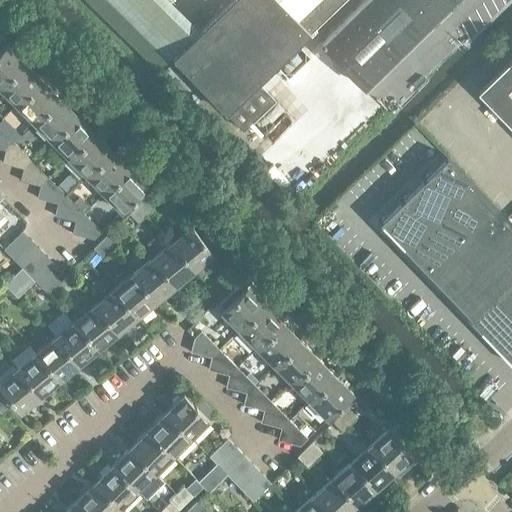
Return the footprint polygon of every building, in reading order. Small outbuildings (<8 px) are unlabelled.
[(228,0),(171,56),(241,129),(273,99),(256,81),(309,31),(340,0),(228,0)] [(363,0),(321,42),(365,86),(452,0),(363,0)] [(0,48),(0,84),(24,61),(6,43),(0,48)] [(511,59),(511,60),(511,61),(481,90),(511,122),(511,59)] [(0,84),(0,88),(16,105),(42,79),(24,61),(0,84)] [(16,105),(32,121),(59,96),(42,79),(16,105)] [(32,121),(50,139),(76,113),(59,96),(32,121)] [(472,114),(490,133),(506,117),(488,98),(472,114)] [(294,149),(307,164),(361,118),(348,103),(294,149)] [(50,139),(68,157),(94,131),(76,113),(50,139)] [(0,145),(6,147),(12,140),(0,127),(0,145)] [(68,157),(85,174),(112,149),(94,131),(68,157)] [(3,160),(23,165),(30,158),(12,140),(6,147),(3,160)] [(85,174),(103,192),(129,166),(112,149),(85,174)] [(423,177),(449,204),(472,182),(446,155),(423,177)] [(20,178),(40,183),(47,176),(30,158),(23,165),(20,178)] [(129,166),(103,192),(121,210),(147,184),(129,166)] [(37,196),(58,200),(65,193),(47,176),(40,183),(37,196)] [(423,177),(402,198),(427,225),(449,204),(423,177)] [(495,206),(472,182),(449,204),(427,225),(404,247),(428,271),(495,206)] [(55,213),(76,218),(82,211),(65,193),(58,200),(55,213)] [(143,197),(136,204),(146,214),(153,207),(143,197)] [(402,198),(379,220),(404,247),(427,225),(402,198)] [(146,214),(136,204),(128,212),(138,222),(146,214)] [(511,235),(511,223),(495,206),(428,271),(451,295),(511,235)] [(82,211),(76,218),(73,232),(94,236),(101,230),(82,211)] [(191,226),(171,241),(193,270),(213,253),(191,226)] [(13,257),(32,238),(23,230),(4,248),(13,257)] [(108,232),(101,239),(111,249),(118,242),(108,232)] [(511,235),(451,295),(474,319),(497,297),(511,281),(511,235)] [(22,265),(40,247),(32,238),(13,257),(22,265)] [(111,249),(101,239),(94,246),(104,256),(111,249)] [(171,241),(152,257),(175,285),(193,270),(171,241)] [(30,274),(49,256),(40,247),(22,265),(30,274)] [(39,283),(58,265),(49,256),(30,274),(39,283)] [(152,257),(133,273),(155,301),(175,285),(152,257)] [(58,265),(39,283),(48,292),(66,274),(58,265)] [(133,273),(113,288),(136,316),(155,301),(133,273)] [(511,281),(497,297),(511,312),(511,281)] [(221,311),(239,329),(265,303),(247,285),(221,311)] [(113,288),(94,304),(117,332),(136,316),(113,288)] [(511,312),(497,297),(474,319),(511,358),(511,312)] [(239,329),(256,346),(282,321),(265,303),(239,329)] [(94,304),(74,320),(97,348),(117,332),(94,304)] [(74,320),(55,336),(78,364),(97,348),(74,320)] [(256,346),(274,364),(299,338),(282,321),(256,346)] [(191,350),(212,356),(219,349),(201,331),(195,337),(191,350)] [(55,336),(36,351),(58,379),(78,364),(55,336)] [(274,364),(291,382),(317,356),(299,338),(274,364)] [(208,368),(229,374),(236,366),(219,349),(212,356),(208,368)] [(36,351),(17,367),(40,394),(58,379),(36,351)] [(291,382),(308,399),(334,374),(317,356),(291,382)] [(225,385),(247,391),(254,384),(236,366),(229,374),(225,385)] [(40,394),(17,367),(0,380),(0,386),(20,411),(40,394)] [(334,374),(308,399),(327,418),(353,392),(334,374)] [(243,403),(263,409),(271,401),(254,384),(247,391),(243,403)] [(195,404),(183,392),(164,411),(190,436),(208,418),(215,411),(202,398),(195,404)] [(260,421),(281,426),(289,419),(271,401),(263,409),(260,421)] [(347,406),(340,413),(349,423),(357,415),(347,406)] [(164,411),(145,430),(171,455),(190,436),(164,411)] [(349,423),(340,413),(333,420),(342,430),(349,423)] [(289,419),(281,426),(278,438),(299,444),(307,437),(289,419)] [(389,428),(370,444),(393,472),(413,455),(389,428)] [(145,430),(129,446),(154,471),(155,471),(171,455),(145,430)] [(209,456),(218,464),(236,446),(228,437),(209,456)] [(312,441),(304,448),(314,458),(321,450),(312,441)] [(370,444),(351,460),(375,488),(393,472),(370,444)] [(129,446),(111,463),(137,489),(137,488),(146,498),(164,481),(155,471),(154,471),(129,446)] [(218,464),(226,473),(245,455),(236,446),(218,464)] [(314,458),(304,448),(297,455),(307,465),(314,458)] [(226,473),(235,482),(254,464),(245,455),(226,473)] [(351,460),(333,476),(356,504),(375,488),(351,460)] [(111,463),(94,480),(119,506),(137,489),(111,463)] [(262,473),(254,464),(235,482),(244,491),(262,473)] [(262,473),(244,491),(252,500),(271,481),(262,473)] [(333,476),(314,493),(330,511),(347,511),(356,504),(333,476)] [(94,480),(77,498),(90,511),(113,511),(119,506),(94,480)] [(184,485),(176,492),(186,502),(193,494),(184,485)] [(186,502),(176,492),(168,500),(178,509),(186,502)] [(330,511),(314,493),(295,509),(297,511),(330,511)] [(90,511),(77,498),(62,511),(90,511)] [(197,499),(191,505),(197,511),(203,511),(207,509),(197,499)]
